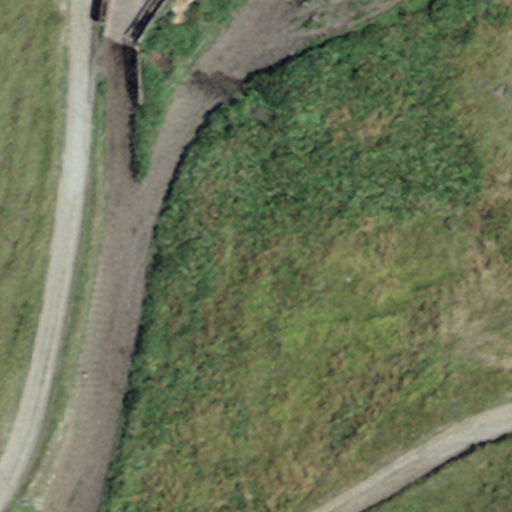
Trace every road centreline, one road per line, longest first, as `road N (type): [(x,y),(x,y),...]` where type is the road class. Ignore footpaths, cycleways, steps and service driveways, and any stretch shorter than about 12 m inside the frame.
road 1 (track): [(92,0),(59,313),(0,488)]
road 2 (track): [(338,511),(454,438),(511,418)]
